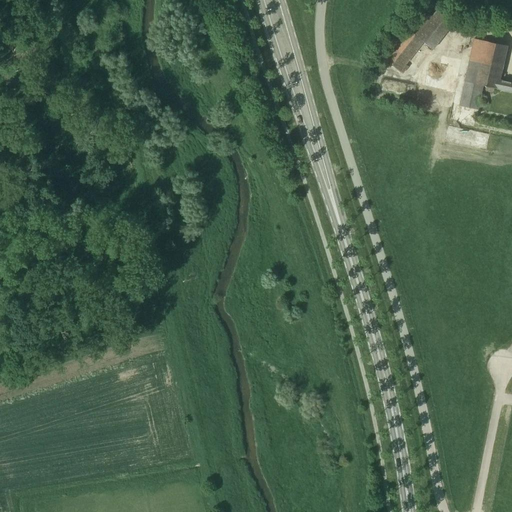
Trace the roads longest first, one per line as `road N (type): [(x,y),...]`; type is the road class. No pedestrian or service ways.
road 1 (unclassified): [(443,511),(402,332),(321,67),(320,0)]
road 2 (primary): [(408,511),(391,412),(337,216)]
road 3 (primary): [(259,0),(337,216)]
road 4 (primary): [(337,216),(280,0)]
road 5 (unclassified): [(476,511),(503,371)]
